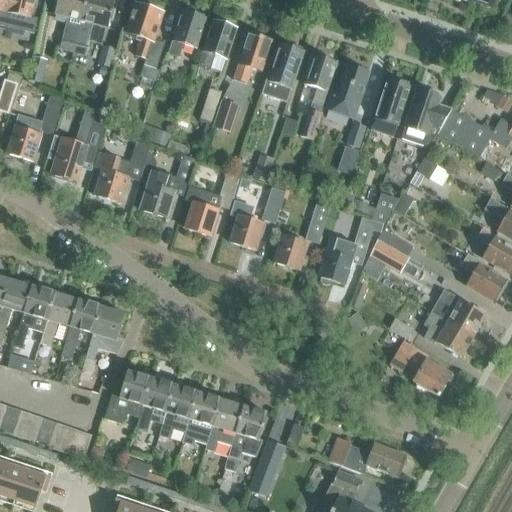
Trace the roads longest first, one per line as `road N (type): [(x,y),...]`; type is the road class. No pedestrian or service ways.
road 1 (residential): [(103,252),(114,240),(324,312),(305,387)]
road 2 (residential): [(305,387),(247,359),(103,252)]
road 3 (residential): [(473,454),(305,387)]
road 4 (residential): [(511,64),(352,11)]
road 5 (residential): [(103,252),(0,189)]
